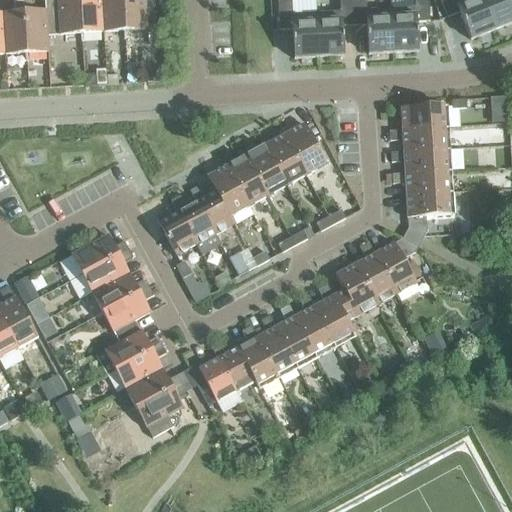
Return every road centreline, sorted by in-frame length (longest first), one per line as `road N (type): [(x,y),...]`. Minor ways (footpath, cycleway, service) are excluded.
road 1 (residential): [(16,256),(113,204),(125,208),(192,330),(287,284),(300,257),(369,215),(363,86)]
road 2 (residential): [(0,111),(202,97)]
road 3 (residential): [(202,97),(363,86)]
road 4 (residential): [(363,86),(467,78),(511,65)]
